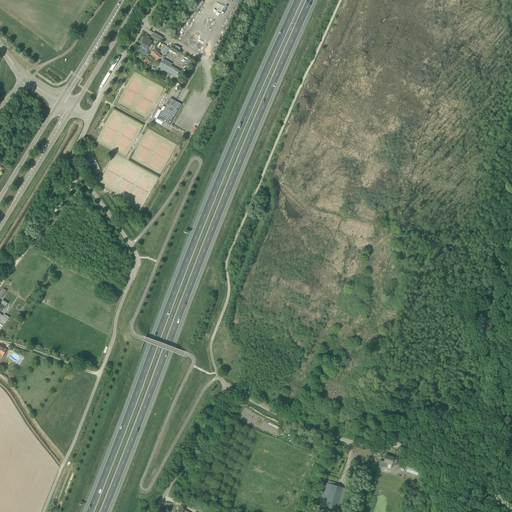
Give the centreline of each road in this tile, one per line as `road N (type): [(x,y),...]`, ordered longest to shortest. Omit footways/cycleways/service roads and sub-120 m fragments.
road 1 (motorway): [(298,0),(205,211),(89,511)]
road 2 (motorway): [(103,511),(310,0)]
road 3 (unclassified): [(130,245),(138,258),(112,345),(44,511)]
road 4 (unclassified): [(399,444),(371,446),(298,428),(227,388)]
road 5 (track): [(473,419),(487,397),(492,312),(511,247)]
road 6 (unclassified): [(130,245),(76,165),(86,115)]
road 7 (unclassified): [(155,511),(227,388)]
road 8 (secondary): [(0,228),(72,109)]
road 9 (track): [(79,173),(0,285)]
road 10 (unclassified): [(86,115),(156,0)]
road 11 (secondary): [(72,109),(140,0)]
